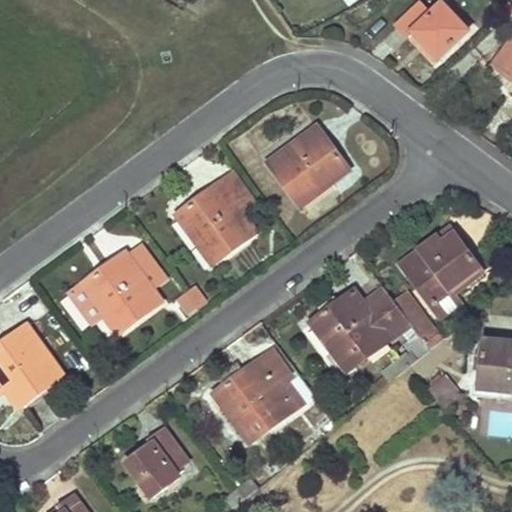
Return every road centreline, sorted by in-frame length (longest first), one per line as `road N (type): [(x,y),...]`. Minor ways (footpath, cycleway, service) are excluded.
road 1 (residential): [(0,461),(43,453),(453,150)]
road 2 (residential): [(453,150),(347,74),(314,67),(279,73),(0,283)]
